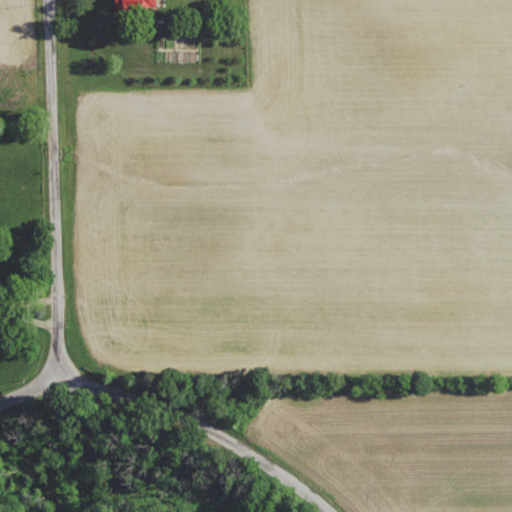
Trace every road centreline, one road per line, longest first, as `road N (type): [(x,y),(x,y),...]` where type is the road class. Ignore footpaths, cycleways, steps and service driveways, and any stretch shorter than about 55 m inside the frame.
road 1 (residential): [(48,0),(58,382)]
road 2 (residential): [(327,511),(274,469),(180,413),(58,382)]
